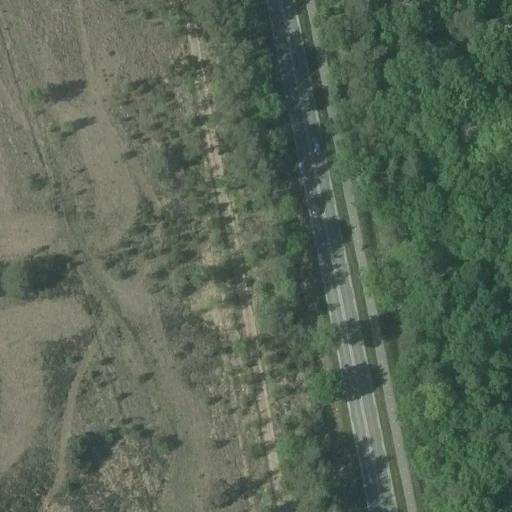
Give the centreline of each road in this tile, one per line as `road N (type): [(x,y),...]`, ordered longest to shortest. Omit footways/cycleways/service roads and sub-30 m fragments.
road 1 (primary): [(381,511),(281,0)]
road 2 (unknown): [(280,511),(185,0)]
